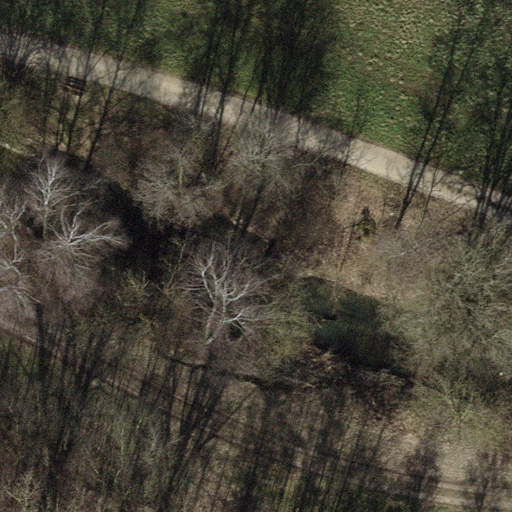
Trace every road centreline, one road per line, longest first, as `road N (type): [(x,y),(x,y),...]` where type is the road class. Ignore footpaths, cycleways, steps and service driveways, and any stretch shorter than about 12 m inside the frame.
road 1 (track): [(511,487),(422,474),(223,419),(0,304)]
road 2 (track): [(511,201),(251,120),(0,27)]
